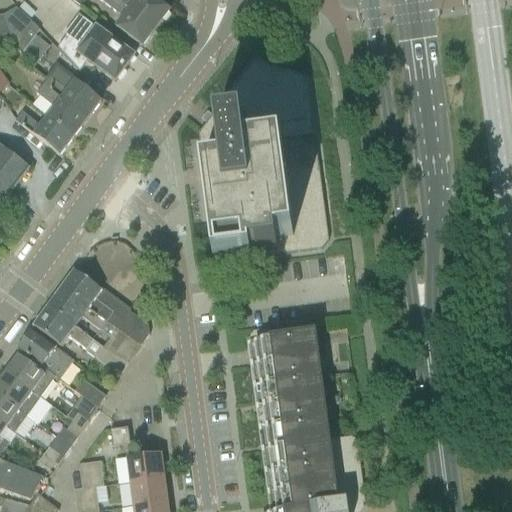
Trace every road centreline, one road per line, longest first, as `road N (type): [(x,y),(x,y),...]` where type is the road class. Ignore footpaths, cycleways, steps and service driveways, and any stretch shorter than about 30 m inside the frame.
road 1 (tertiary): [(208,511),(175,246),(155,206),(108,172)]
road 2 (secondary): [(375,0),(418,317)]
road 3 (secondary): [(418,317),(433,170),(412,7)]
road 4 (secondary): [(418,317),(445,511)]
road 5 (tertiary): [(0,320),(108,172)]
